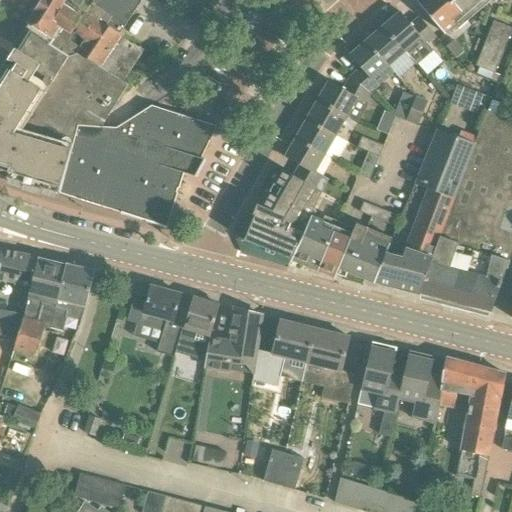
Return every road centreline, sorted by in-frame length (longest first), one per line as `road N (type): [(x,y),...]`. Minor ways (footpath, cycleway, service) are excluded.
road 1 (secondary): [(511,348),(205,271)]
road 2 (residential): [(205,271),(217,226),(318,54),(349,20)]
road 3 (secondary): [(205,271),(0,213)]
road 4 (residential): [(152,93),(182,75),(233,0)]
